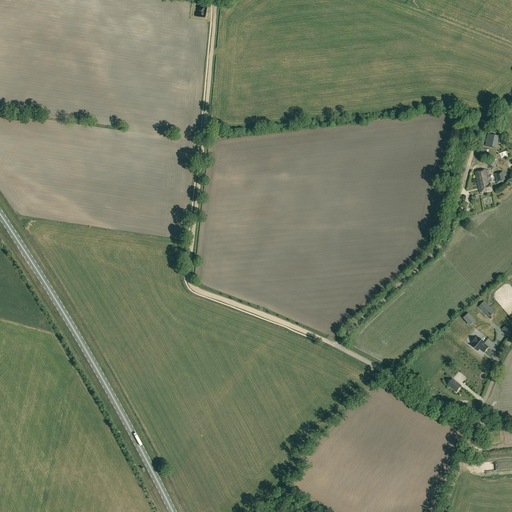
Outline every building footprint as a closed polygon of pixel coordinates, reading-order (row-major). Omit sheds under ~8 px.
[(499,137),(487,134),(485,146),(496,148),(499,137)] [(481,149),(480,156),(486,157),(487,153),(488,153),(489,150),(481,149)] [(486,170),(475,173),(480,193),(492,191),(491,185),(490,185),(486,170)] [(504,172),(494,174),(496,184),(507,182),(504,172)] [(484,301),(478,307),(489,317),(495,312),(484,301)] [(470,325),(476,321),(470,312),(464,316),(470,325)] [(480,332),(479,333),(491,346),(496,341),(493,338),(495,337),(484,325),(478,330),(480,332)] [(501,329),(507,337),(511,333),(506,326),(501,329)] [(479,338),(478,339),(476,337),(472,342),(474,344),(472,347),(478,351),(480,349),(484,353),(489,348),(484,344),(485,342),(479,338)] [(461,386),(452,379),(448,385),(456,392),(461,386)]
